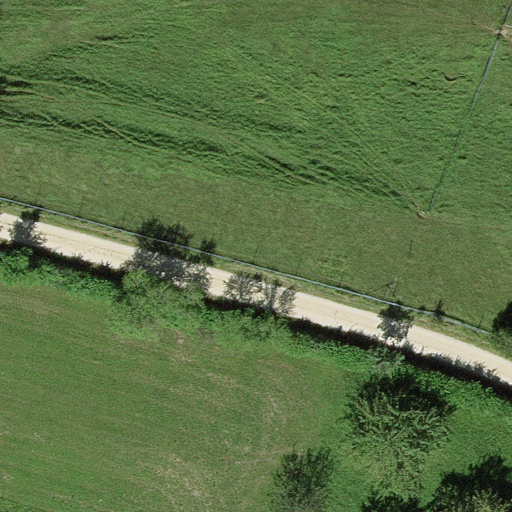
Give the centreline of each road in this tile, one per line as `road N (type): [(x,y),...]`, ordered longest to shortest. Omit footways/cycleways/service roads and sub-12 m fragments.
road 1 (track): [(379,331),(0,231)]
road 2 (track): [(379,331),(511,382)]
